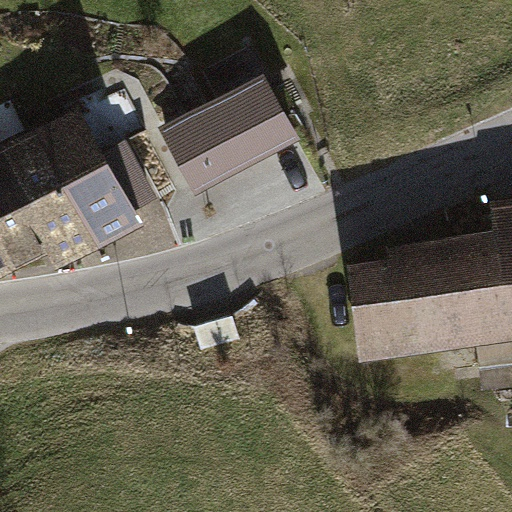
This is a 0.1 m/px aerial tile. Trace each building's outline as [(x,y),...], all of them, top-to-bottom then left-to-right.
[(264,79),(168,132),(198,185),(294,131),(264,79)] [(0,154),(0,238),(10,258),(30,249),(47,241),(54,255),(99,237),(116,227),(139,216),(134,206),(152,197),(122,142),(104,151),(83,111),(0,154)] [(363,347),(511,329),(511,211),(491,214),(496,251),(353,269),(363,347)] [(0,263),(10,258),(0,238),(0,263)] [(233,316),(197,327),(204,348),(240,338),(233,316)]
